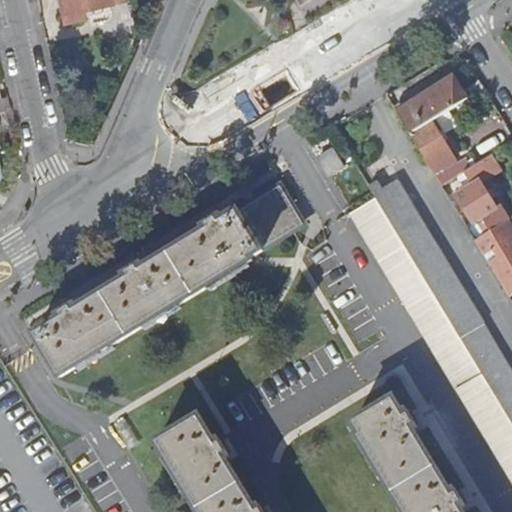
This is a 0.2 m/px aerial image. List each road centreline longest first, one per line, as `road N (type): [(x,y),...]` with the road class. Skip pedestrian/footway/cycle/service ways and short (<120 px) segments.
road 1 (residential): [(106,197),(449,0)]
road 2 (residential): [(11,0),(62,231)]
road 3 (residential): [(190,0),(106,197)]
